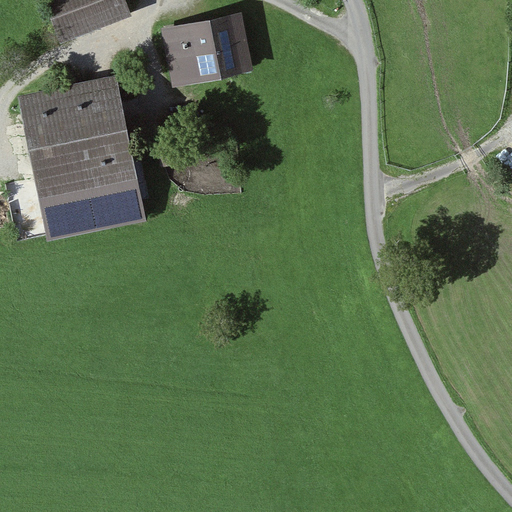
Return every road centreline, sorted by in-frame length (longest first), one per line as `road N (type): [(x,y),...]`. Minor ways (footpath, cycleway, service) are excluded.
road 1 (unclassified): [(352,0),(390,286),(464,433),(511,494)]
road 2 (track): [(0,137),(48,69),(120,41),(174,0)]
road 3 (track): [(240,0),(363,41)]
